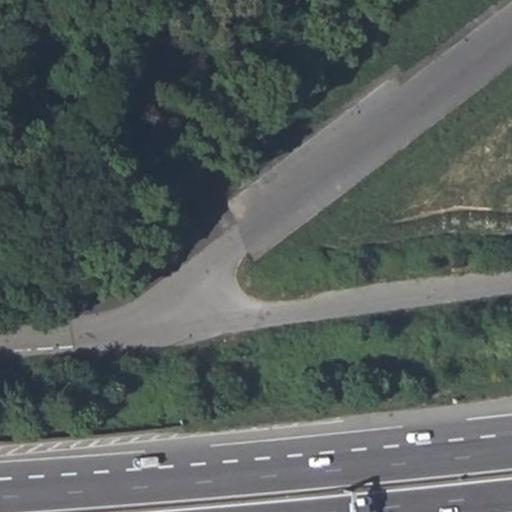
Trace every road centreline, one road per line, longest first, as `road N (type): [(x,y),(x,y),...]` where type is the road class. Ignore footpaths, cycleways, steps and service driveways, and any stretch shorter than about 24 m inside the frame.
road 1 (motorway): [(511,450),(0,496)]
road 2 (unclassified): [(163,310),(511,32)]
road 3 (unclassified): [(163,310),(194,324),(511,284)]
road 4 (unclassified): [(0,339),(73,335),(163,310)]
road 5 (motorway): [(352,510),(511,493)]
